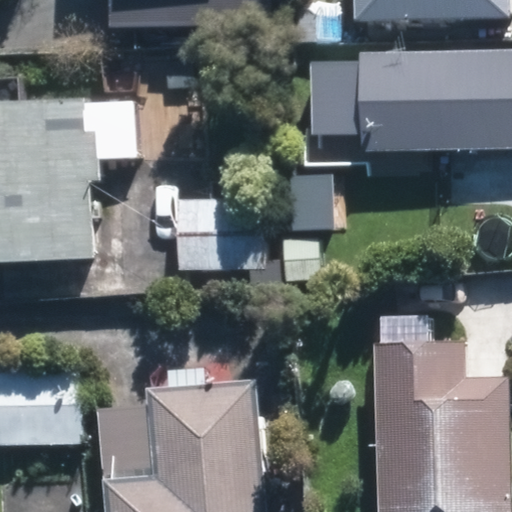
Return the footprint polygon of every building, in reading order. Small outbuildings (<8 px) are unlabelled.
[(274,0),(108,0),(109,25),(275,22),(274,0)] [(511,0),(359,0),(360,24),(511,19),(511,0)] [(511,51),(360,54),(361,61),(313,62),(315,135),(363,133),(363,152),(511,149),(511,51)] [(0,106),(0,266),(104,261),(99,182),(110,182),(109,159),(144,157),(141,99),(0,106)] [(274,199),(186,199),(187,270),(275,270),(274,199)] [(329,279),(327,239),(291,242),(294,282),(329,279)] [(511,511),(511,377),(475,380),(474,343),(385,346),(390,511),(511,511)] [(85,364),(0,366),(0,444),(89,442),(85,364)] [(275,511),(263,379),(155,389),(164,478),(113,483),(115,511),(275,511)] [(281,462),(283,489),(308,488),(306,461),(281,462)]
